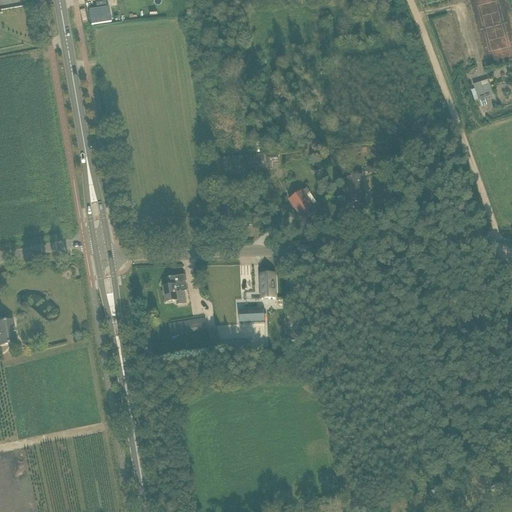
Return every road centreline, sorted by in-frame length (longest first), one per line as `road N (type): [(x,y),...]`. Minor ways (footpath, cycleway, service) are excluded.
road 1 (residential): [(127,257),(500,246)]
road 2 (residential): [(411,0),(500,246)]
road 3 (secondary): [(146,511),(114,326)]
road 4 (secondary): [(84,156),(57,0)]
